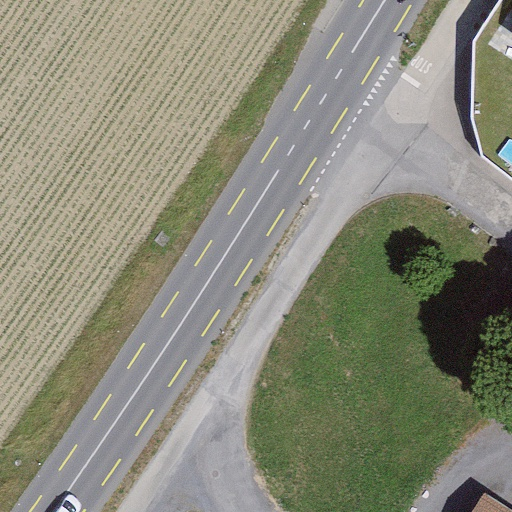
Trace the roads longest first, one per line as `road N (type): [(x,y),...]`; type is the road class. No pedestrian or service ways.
road 1 (secondary): [(386,0),(52,511)]
road 2 (track): [(511,219),(387,156),(320,108)]
